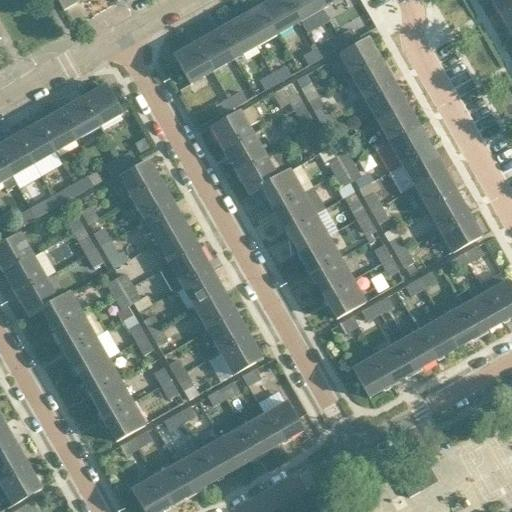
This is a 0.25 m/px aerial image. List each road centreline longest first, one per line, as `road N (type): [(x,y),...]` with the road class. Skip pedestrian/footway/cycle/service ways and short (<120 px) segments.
road 1 (residential): [(350,449),(116,37)]
road 2 (tertiary): [(511,192),(403,0)]
road 3 (residential): [(96,511),(0,340)]
road 4 (residential): [(350,449),(511,354)]
road 5 (residential): [(0,101),(116,37)]
road 6 (residential): [(240,511),(350,449)]
